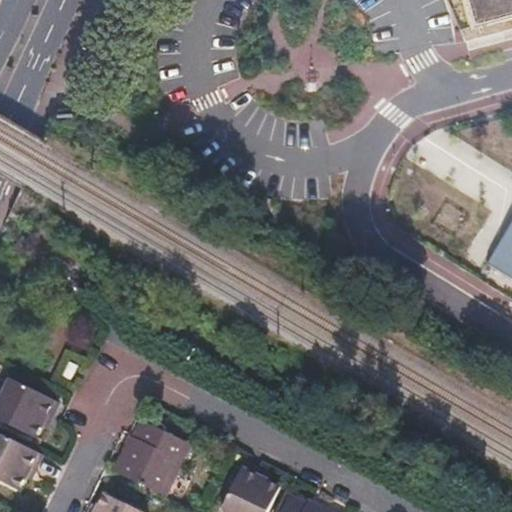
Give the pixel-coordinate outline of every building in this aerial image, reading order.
[(511,0),(458,0),(466,30),(511,18),(511,0)] [(511,231),(487,267),(511,282),(511,231)] [(59,407),(10,383),(0,404),(0,425),(36,443),(48,419),(52,421),(59,407)] [(146,423),(142,430),(154,436),(158,430),(146,423)] [(128,448),(127,447),(111,479),(160,503),(186,452),(154,436),(142,430),(138,427),(128,448)] [(39,458),(0,439),(0,485),(17,493),(29,470),(32,472),(39,458)] [(261,478),(245,470),(223,511),(270,511),(280,494),(258,483),(261,478)] [(92,511),(122,511),(99,500),(92,511)] [(307,511),(291,503),(286,511),(317,511),(309,508),(307,511)]
